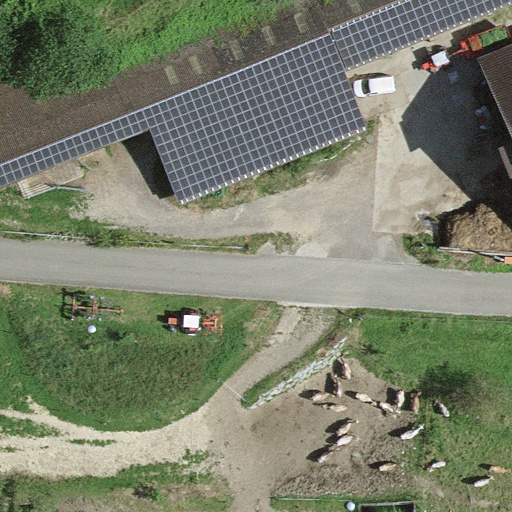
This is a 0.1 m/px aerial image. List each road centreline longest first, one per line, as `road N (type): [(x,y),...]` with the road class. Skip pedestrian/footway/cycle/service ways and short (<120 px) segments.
road 1 (unclassified): [(511,295),(0,269)]
road 2 (track): [(0,206),(343,226),(379,286)]
